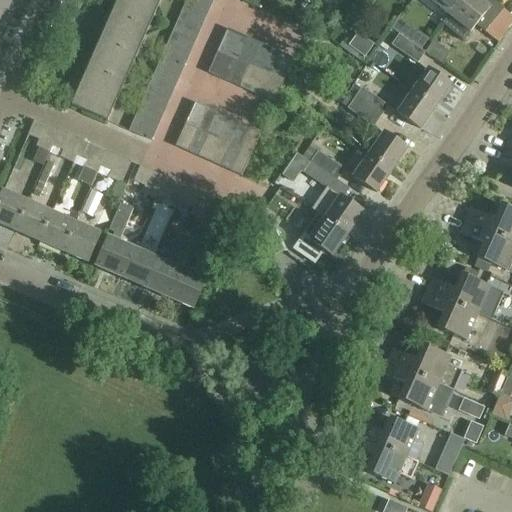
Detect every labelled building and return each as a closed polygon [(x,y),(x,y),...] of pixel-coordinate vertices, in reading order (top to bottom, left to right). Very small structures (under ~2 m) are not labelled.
[(0,0),(0,14),(5,17),(12,0),(0,0)] [(117,0),(71,107),(106,123),(112,111),(107,109),(154,0),(117,0)] [(204,21),(210,9),(189,0),(187,0),(182,11),(204,21)] [(189,0),(210,9),(213,0),(189,0)] [(428,0),(448,17),(462,0),(428,0)] [(463,43),(469,34),(476,26),(485,33),(504,10),(491,0),(483,0),(482,3),(478,0),(462,0),(448,17),(441,25),(463,43)] [(199,32),(204,21),(182,11),(177,22),(199,32)] [(511,44),(511,42),(511,14),(497,34),(511,44)] [(194,44),(199,32),(177,22),(172,34),(194,44)] [(225,30),(216,51),(228,56),(237,35),(225,30)] [(189,55),(194,44),(172,34),(167,46),(189,55)] [(248,40),(237,35),(228,56),(239,61),(248,40)] [(357,35),(347,49),(363,60),(373,47),(357,35)] [(416,64),(419,59),(431,67),(434,62),(422,55),(423,54),(397,36),(390,46),(416,64)] [(258,44),(248,40),(239,61),(249,65),(258,44)] [(270,49),(258,44),(249,65),(260,70),(270,49)] [(184,67),(189,55),(167,46),(162,57),(184,67)] [(281,54),(270,49),(260,70),(271,75),(281,54)] [(206,74),(218,79),(228,56),(216,51),(206,74)] [(293,60),(281,54),(271,75),(283,81),(293,60)] [(218,79),(229,84),(239,61),(228,56),(218,79)] [(179,78),(184,67),(162,57),(157,69),(179,78)] [(229,84),(239,88),(249,65),(239,61),(229,84)] [(239,88),(250,93),(260,70),(249,65),(239,88)] [(174,90),(179,78),(157,69),(152,80),(174,90)] [(250,93),(260,98),(271,75),(260,70),(250,93)] [(411,92),(435,109),(450,87),(426,70),(411,92)] [(260,98),(273,103),(283,81),(271,75),(260,98)] [(169,102),(174,90),(152,80),(147,92),(169,102)] [(353,99),(379,117),(386,107),(360,89),(353,99)] [(164,113),(169,102),(147,92),(141,103),(164,113)] [(435,109),(411,92),(396,114),(420,131),(435,109)] [(379,117),(353,99),(346,109),(372,127),(379,117)] [(150,143),(159,124),(164,113),(141,103),(128,133),(150,143)] [(193,103),(184,125),(194,130),(203,108),(193,103)] [(214,112),(203,108),(194,130),(204,134),(214,112)] [(225,117),(214,112),(204,134),(215,139),(225,117)] [(236,122),(225,117),(215,139),(226,144),(236,122)] [(28,137),(37,141),(35,146),(48,152),(51,146),(52,147),(58,133),(34,122),(28,137)] [(247,127),(236,122),(226,144),(238,149),(247,127)] [(174,147),(184,152),(194,130),(184,125),(174,147)] [(260,133),(247,127),(238,149),(250,155),(260,133)] [(184,152),(195,156),(204,134),(194,130),(184,152)] [(58,158),(74,165),(77,158),(76,157),(82,143),(58,133),(52,147),(62,151),(58,158)] [(195,156),(205,161),(215,139),(204,134),(195,156)] [(368,156),(391,173),(406,151),(383,134),(368,156)] [(205,161),(217,166),(226,144),(215,139),(205,161)] [(100,168),(106,153),(82,143),(76,157),(77,158),(86,162),(83,168),(97,174),(100,168)] [(217,166),(228,171),(238,149),(226,144),(217,166)] [(228,171),(241,177),(250,155),(238,149),(228,171)] [(121,185),(130,164),(106,153),(100,168),(111,173),(108,180),(121,185)] [(316,153),(309,163),(335,182),(342,171),(316,153)] [(295,154),(281,176),(292,184),(300,173),(302,174),(309,163),(300,158),(295,154)] [(511,157),(504,154),(499,165),(511,170),(511,157)] [(352,178),(360,183),(376,194),(391,173),(368,156),(352,178)] [(48,163),(33,196),(39,198),(54,166),(48,163)] [(309,163),(302,174),(327,191),(327,190),(340,198),(342,200),(348,191),(335,182),(309,163)] [(154,200),(157,193),(163,179),(139,168),(133,183),(143,187),(140,194),(154,200)] [(163,179),(157,193),(168,198),(165,205),(178,211),(181,204),(180,203),(187,189),(163,179)] [(187,189),(180,203),(181,204),(192,208),(188,216),(203,222),(206,215),(204,214),(210,200),(187,189)] [(327,191),(312,212),(318,216),(324,220),(347,236),(362,214),(346,203),(342,200),(340,198),(327,190),(327,191)] [(0,199),(0,226),(15,233),(27,204),(3,193),(0,199)] [(210,200),(204,214),(206,215),(216,219),(213,227),(225,232),(235,210),(210,200)] [(27,204),(15,233),(38,243),(51,214),(27,204)] [(96,268),(120,279),(133,250),(118,243),(132,211),(120,205),(108,232),(114,234),(111,240),(109,239),(96,268)] [(511,211),(501,206),(494,221),(471,211),(466,223),(511,243),(511,211)] [(38,243),(62,253),(75,225),(51,214),(38,243)] [(318,216),(294,250),(314,264),(315,263),(323,252),(332,258),(347,236),(324,220),(318,216)] [(286,252),(278,234),(273,222),(261,227),(274,257),(286,252)] [(511,243),(466,223),(460,236),(483,246),(473,268),(487,274),(490,267),(511,276),(511,243)] [(75,225),(62,253),(87,264),(99,235),(75,225)] [(133,250),(120,279),(144,289),(157,260),(133,250)] [(157,260),(144,289),(167,300),(180,271),(157,260)] [(426,294),(477,316),(489,321),(501,294),(474,282),(478,275),(465,269),(455,291),(432,281),(426,294)] [(180,271),(167,300),(192,310),(205,282),(180,271)] [(477,316),(426,294),(421,306),(444,316),(437,331),(465,343),(477,316)] [(461,373),(447,366),(450,359),(422,347),(415,362),(392,351),(387,364),(452,393),(461,373)] [(398,401),(440,420),(452,393),(387,364),(382,376),(405,386),(398,401)] [(496,370),(486,395),(497,399),(498,397),(505,381),(507,375),(496,370)] [(456,412),(473,415),(477,395),(460,391),(456,412)] [(508,402),(499,398),(491,416),(500,420),(508,402)] [(418,432),(403,426),(390,420),(383,435),(360,425),(355,437),(415,464),(422,447),(421,443),(414,440),(418,432)] [(471,424),(463,441),(465,441),(476,446),(483,429),(471,424)] [(451,435),(434,472),(448,478),(452,470),(462,449),(465,441),(463,441),(451,435)] [(418,465),(415,464),(355,437),(350,449),(372,459),(366,474),(393,486),(398,475),(411,481),(418,465)] [(405,511),(407,510),(388,501),(383,511),(405,511)]
